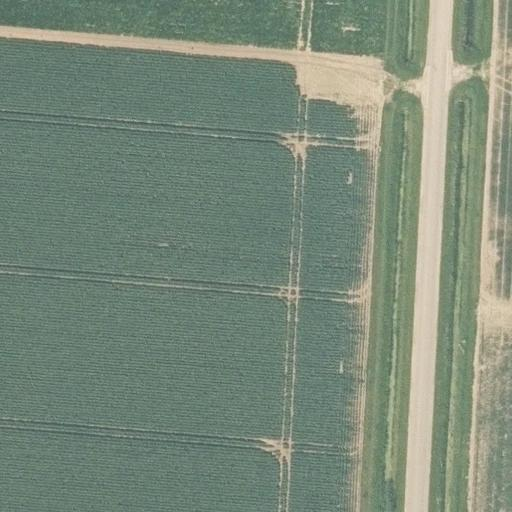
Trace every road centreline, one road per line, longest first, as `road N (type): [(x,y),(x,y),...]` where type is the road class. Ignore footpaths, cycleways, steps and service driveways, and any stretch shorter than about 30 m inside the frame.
road 1 (track): [(366,511),(392,0)]
road 2 (unclassified): [(413,511),(439,0)]
road 3 (track): [(485,0),(460,511)]
